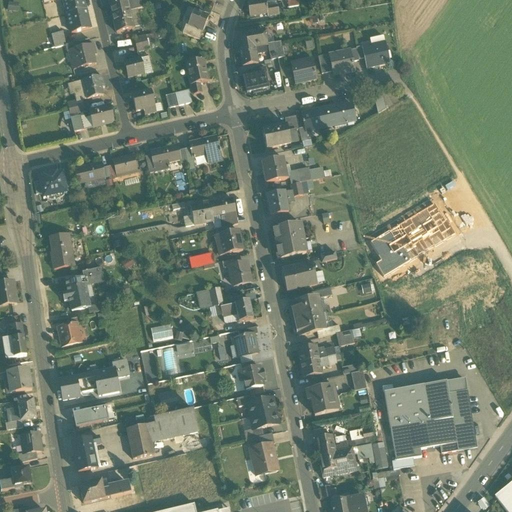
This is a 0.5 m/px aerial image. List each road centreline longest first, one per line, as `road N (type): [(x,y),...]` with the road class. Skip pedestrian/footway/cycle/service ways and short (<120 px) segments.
road 1 (residential): [(314,511),(235,112)]
road 2 (tertiary): [(62,493),(13,164)]
road 3 (track): [(394,84),(407,91),(511,268)]
road 4 (residential): [(235,112),(394,84)]
road 5 (residential): [(128,138),(95,0)]
